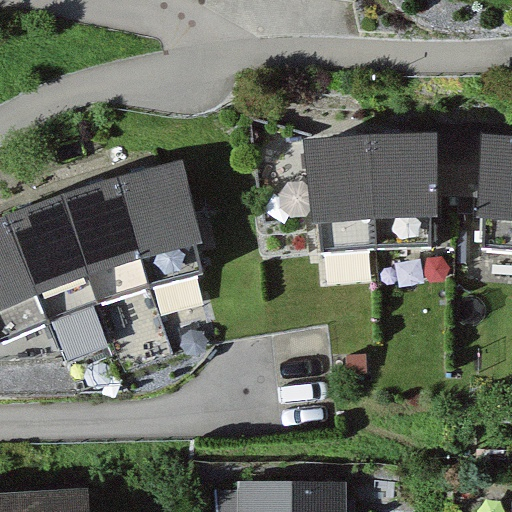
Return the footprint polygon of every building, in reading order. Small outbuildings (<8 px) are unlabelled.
[(310,146),(318,249),(430,243),(434,140),(371,141),(310,146)] [(511,142),(488,141),(483,247),(511,250),(511,142)] [(0,225),(0,343),(97,302),(201,275),(179,166),(65,198),(0,225)] [(338,487),(247,487),(247,511),(351,511),(351,502),(338,502),(338,487)] [(0,511),(86,511),(86,499),(0,503),(0,511)]
